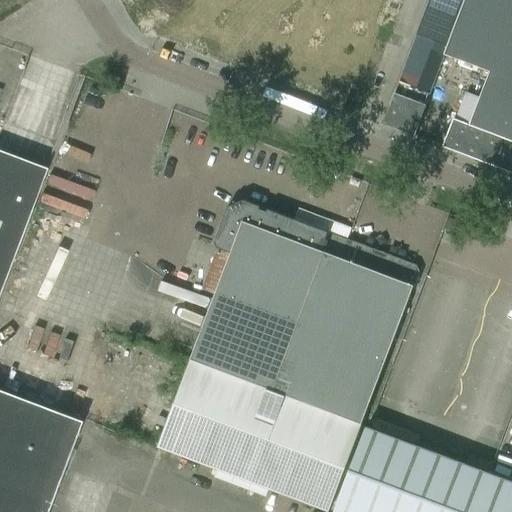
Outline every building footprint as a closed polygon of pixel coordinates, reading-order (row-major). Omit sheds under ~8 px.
[(382,124),(414,136),(416,133),(426,105),(425,104),(430,90),(443,54),(448,41),(463,0),(429,0),(418,31),(413,44),(400,79),(395,93),(394,93),(384,120),(383,122),(382,124)] [(511,0),(463,0),(448,41),(443,54),(489,71),(469,125),(453,119),(444,144),(443,146),(511,172),(511,0)] [(0,511),(44,511),(79,421),(0,391),(0,287),(45,169),(0,151),(0,511)] [(230,253),(190,360),(157,446),(329,511),(419,272),(416,265),(347,240),(242,200),(226,207),(213,241),(216,248),(230,253)] [(482,240),(487,227),(449,212),(444,225),(482,240)] [(511,511),(511,473),(366,418),(329,511),(511,511)]
